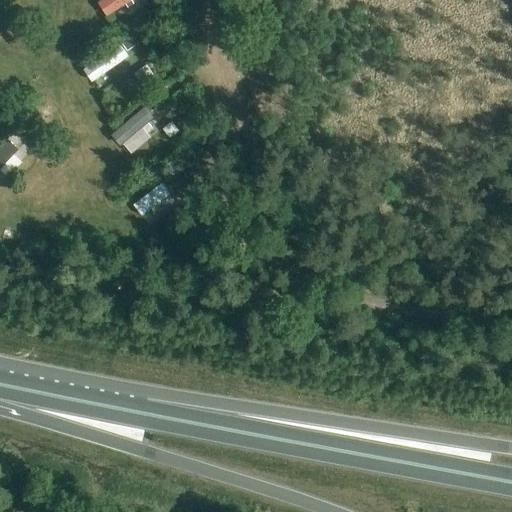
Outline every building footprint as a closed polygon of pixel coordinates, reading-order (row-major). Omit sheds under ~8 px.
[(130,37),(122,43),(127,50),(135,44),(130,37)] [(83,43),(48,67),(57,80),(92,56),(83,43)] [(156,96),(147,103),(152,110),(161,102),(156,96)] [(169,166),(160,173),(166,179),(175,172),(169,166)] [(101,189),(89,197),(95,207),(107,199),(101,189)]
